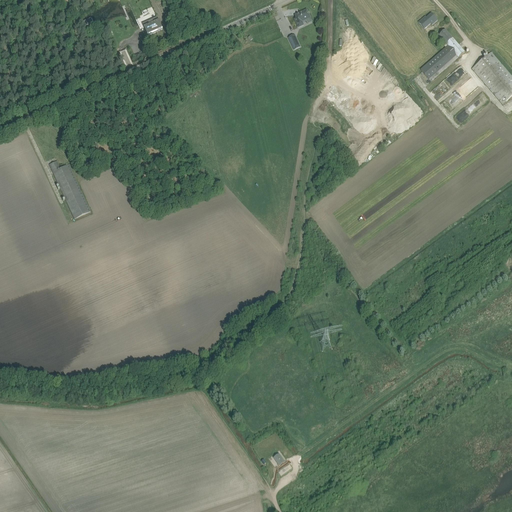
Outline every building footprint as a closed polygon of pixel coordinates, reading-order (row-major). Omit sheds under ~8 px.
[(295,20),(299,28),(304,26),(302,22),(310,18),(307,10),(295,16),(297,19),(295,20)] [(426,17),(425,18),(419,23),(425,30),(432,23),(433,24),(437,21),(432,14),(427,19),(426,17)] [(159,22),(145,28),(148,36),(162,29),(159,22)] [(421,70),(429,80),(431,82),(459,58),(465,53),(445,30),(439,36),(446,44),(444,46),(446,48),(421,70)] [(294,51),(301,47),(296,38),(295,35),(289,38),(294,51)] [(472,69),(503,105),(511,97),(511,77),(491,53),(472,69)] [(50,165),(75,220),(91,212),(69,166),(60,169),(57,162),(50,165)] [(279,470),(281,469),(286,465),(289,464),(288,462),(288,464),(286,465),(281,457),(276,461),(281,469),(279,470),(278,469),(279,470)]
